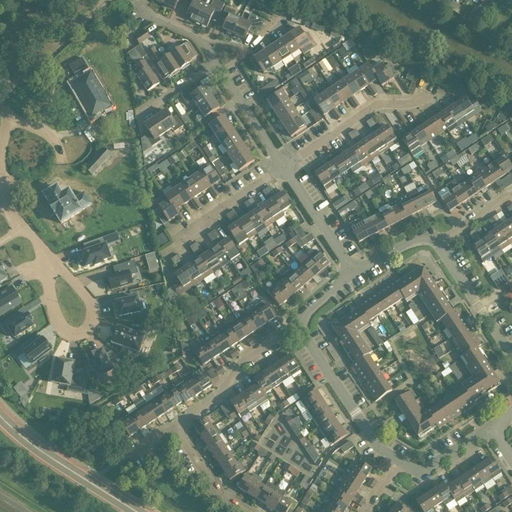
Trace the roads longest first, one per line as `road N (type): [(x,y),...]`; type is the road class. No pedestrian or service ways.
road 1 (residential): [(0,110),(10,121),(0,160),(5,196),(48,268)]
road 2 (residential): [(298,323),(359,421),(399,461)]
road 3 (residential): [(281,167),(383,103),(410,103),(426,91)]
road 4 (tertiary): [(135,511),(0,415)]
road 5 (residential): [(177,425),(298,323)]
road 6 (residential): [(48,268),(59,330),(71,337),(93,323),(95,310),(73,285)]
road 7 (residential): [(511,359),(436,243)]
road 8 (residential): [(355,273),(281,167)]
road 9 (residential): [(175,239),(281,167)]
